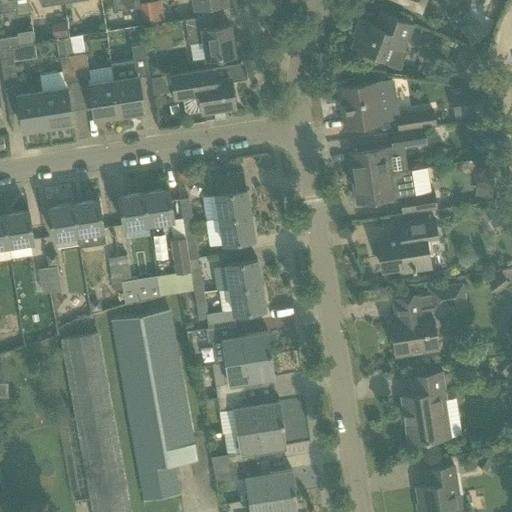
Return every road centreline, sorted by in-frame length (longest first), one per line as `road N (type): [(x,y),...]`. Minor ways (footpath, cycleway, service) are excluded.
road 1 (residential): [(360,511),(299,127)]
road 2 (residential): [(299,127),(0,173)]
road 3 (residential): [(299,127),(299,61),(319,0)]
